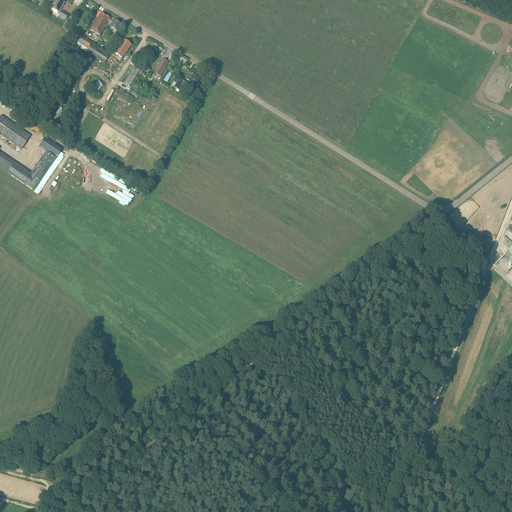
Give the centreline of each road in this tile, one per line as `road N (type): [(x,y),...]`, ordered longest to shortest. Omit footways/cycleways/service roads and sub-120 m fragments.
road 1 (track): [(62,511),(439,210)]
road 2 (tertiary): [(439,210),(95,0)]
road 3 (track): [(511,202),(391,511)]
